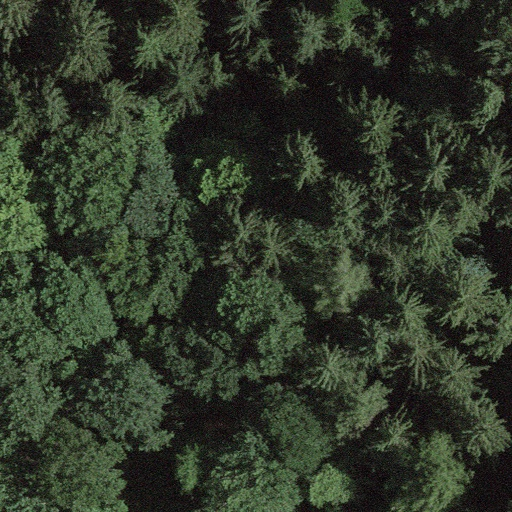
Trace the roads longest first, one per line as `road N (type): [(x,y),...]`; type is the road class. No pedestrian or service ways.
road 1 (track): [(511,101),(144,105),(0,192)]
road 2 (track): [(0,364),(33,392),(164,463),(292,511)]
